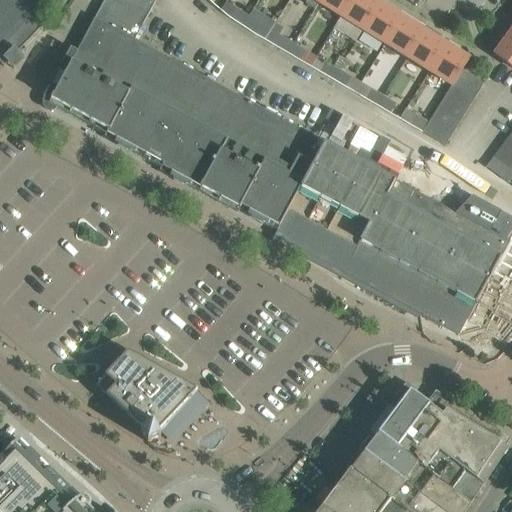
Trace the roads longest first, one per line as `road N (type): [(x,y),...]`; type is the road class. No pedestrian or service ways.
road 1 (unclassified): [(185,0),(220,31),(511,212)]
road 2 (tertiary): [(281,454),(382,356),(403,353),(500,392)]
road 3 (secondary): [(106,457),(0,367)]
